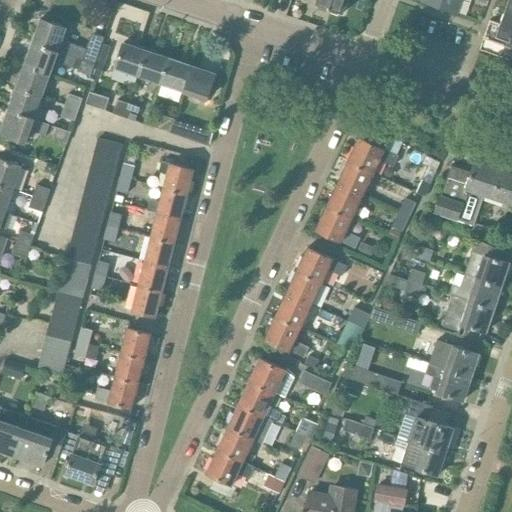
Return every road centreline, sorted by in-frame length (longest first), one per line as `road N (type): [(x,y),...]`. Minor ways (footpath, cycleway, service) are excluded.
road 1 (residential): [(255,27),(136,511)]
road 2 (residential): [(150,511),(359,63)]
road 3 (unclassified): [(511,111),(359,63)]
road 4 (residential): [(465,511),(511,373)]
